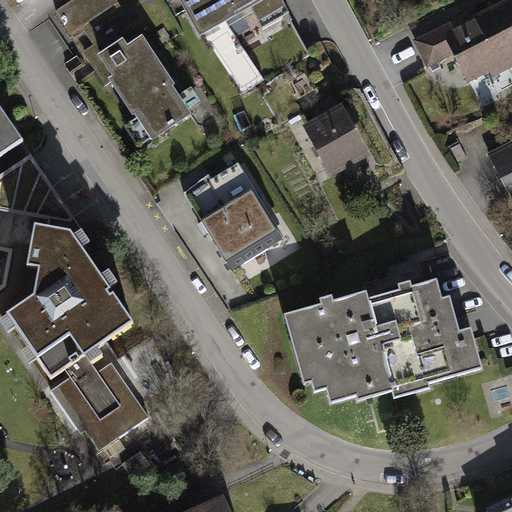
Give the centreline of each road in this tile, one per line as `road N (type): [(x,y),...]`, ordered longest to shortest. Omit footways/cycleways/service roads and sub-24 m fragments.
road 1 (residential): [(0,19),(251,397),(300,445),(380,468),(435,468),(511,441)]
road 2 (residential): [(329,0),(418,158),(511,282)]
